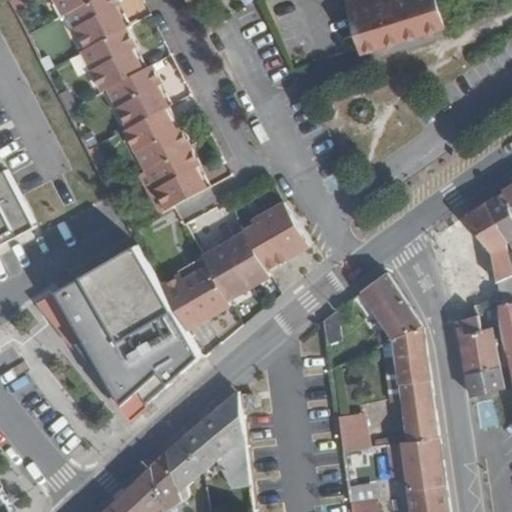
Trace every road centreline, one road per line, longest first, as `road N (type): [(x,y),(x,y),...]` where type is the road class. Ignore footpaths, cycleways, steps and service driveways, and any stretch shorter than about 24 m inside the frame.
road 1 (residential): [(358,265),(291,156),(253,177),(160,0)]
road 2 (tertiary): [(396,236),(440,318),(472,511)]
road 3 (tertiary): [(280,329),(84,502)]
road 4 (residential): [(303,511),(280,329)]
road 5 (tertiary): [(511,154),(396,236)]
road 6 (residential): [(84,502),(0,402)]
